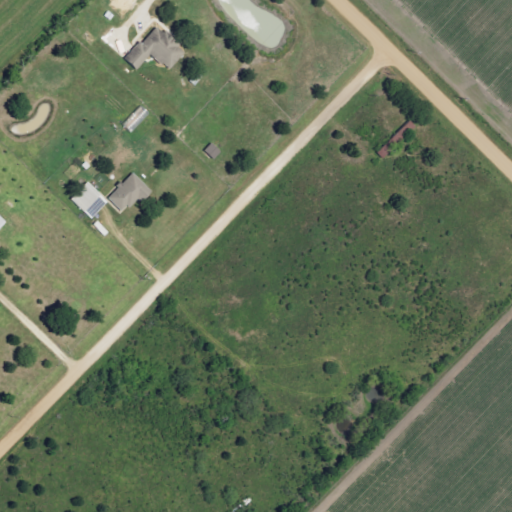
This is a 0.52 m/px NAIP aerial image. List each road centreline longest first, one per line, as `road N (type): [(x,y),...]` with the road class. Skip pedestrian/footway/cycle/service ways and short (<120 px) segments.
road 1 (residential): [(0,452),(392,54)]
road 2 (residential): [(511,168),(392,54)]
